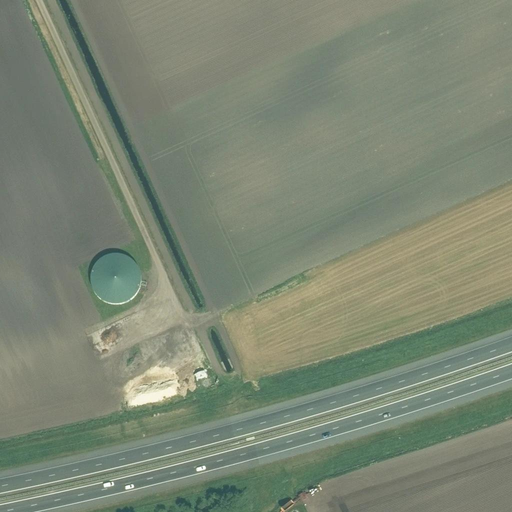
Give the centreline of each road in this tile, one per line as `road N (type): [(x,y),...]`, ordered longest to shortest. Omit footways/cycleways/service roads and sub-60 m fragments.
road 1 (motorway): [(511,344),(232,432),(0,486)]
road 2 (motorway): [(3,511),(255,452),(511,371)]
road 3 (unclassified): [(39,0),(197,348)]
